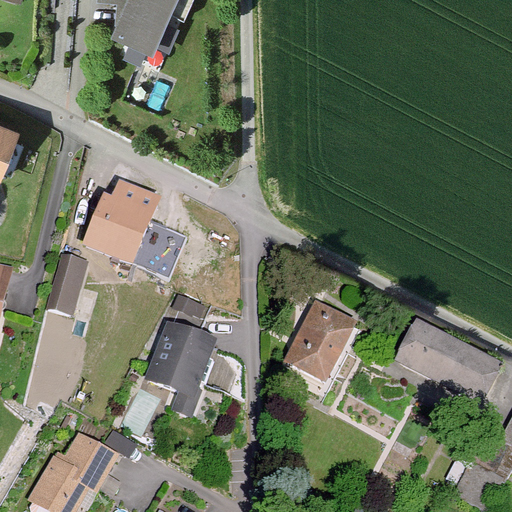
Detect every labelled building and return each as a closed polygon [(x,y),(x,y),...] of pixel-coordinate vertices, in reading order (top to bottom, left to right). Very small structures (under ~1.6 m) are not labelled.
[(154,0),(83,0),(103,8),(92,43),(135,58),(154,0)] [(153,202),(110,185),(101,208),(85,202),(65,253),(124,276),(153,202)] [(82,266),(59,258),(42,308),(65,316),(82,266)] [(346,325),(306,304),(273,365),(313,387),(346,325)] [(500,359),(410,316),(389,360),(479,403),(500,359)] [(207,346),(155,325),(129,386),(181,408),(207,346)] [(487,511),(511,467),(511,409),(495,440),(506,446),(491,472),(467,459),(448,494),(482,511),(487,511)] [(109,460),(69,437),(54,463),(44,457),(18,503),(33,511),(62,511),(71,498),(83,505),(109,460)]
